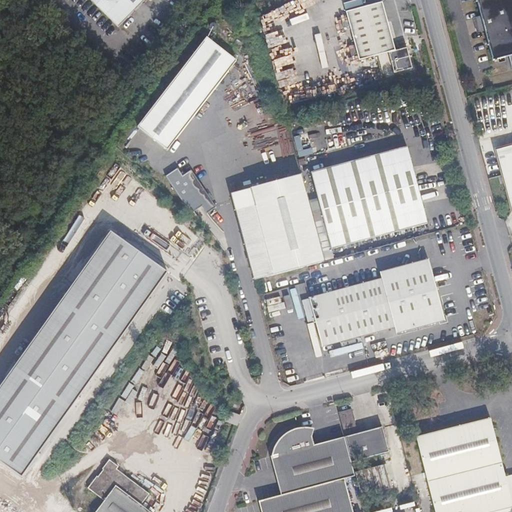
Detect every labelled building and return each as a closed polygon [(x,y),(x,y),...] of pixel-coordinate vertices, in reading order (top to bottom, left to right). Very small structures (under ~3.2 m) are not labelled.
[(144,0),(92,0),(119,26),(144,0)] [(511,0),(478,0),(483,16),(483,18),(478,19),(481,32),(486,31),(487,32),(494,60),(509,56),(511,68),(511,0)] [(346,12),(359,60),(388,53),(394,74),(413,69),(407,48),(395,51),(383,3),(346,12)] [(478,34),(487,32),(486,31),(481,32),(478,19),(483,18),(483,16),(474,18),(478,34)] [(206,30),(135,123),(165,147),(237,54),(206,30)] [(119,150),(144,168),(159,147),(135,129),(119,150)] [(511,205),(511,145),(497,149),(511,205)] [(335,246),(432,222),(413,146),(316,170),(335,246)] [(215,206),(192,170),(182,176),(178,168),(167,176),(191,214),(201,207),(205,213),(215,206)] [(257,203),(240,207),(258,277),(325,260),(303,173),(253,186),(257,203)] [(169,270),(111,229),(0,387),(0,460),(23,477),(169,270)] [(323,345),(396,327),(398,333),(447,321),(435,276),(431,261),(382,273),(384,279),(311,297),(323,345)] [(352,405),(340,408),(346,431),(353,458),(390,448),(383,423),(359,429),(352,405)] [(227,406),(223,417),(237,422),(241,412),(227,406)] [(511,511),(511,473),(506,475),(491,417),(416,436),(435,511),(511,511)] [(279,489),(279,492),(345,476),(357,473),(356,469),(353,458),(346,431),(313,441),(311,433),(312,429),(298,424),(289,427),(285,430),(280,434),(278,436),(274,442),(272,447),(271,452),(269,452),(271,457),(279,489)] [(387,461),(356,469),(357,473),(362,492),(393,484),(387,461)] [(148,511),(141,507),(150,496),(126,477),(124,480),(117,474),(121,469),(112,462),(105,471),(106,472),(100,480),(99,479),(90,491),(105,503),(98,511),(148,511)] [(279,492),(257,497),(260,511),(354,511),(345,476),(279,492)]
